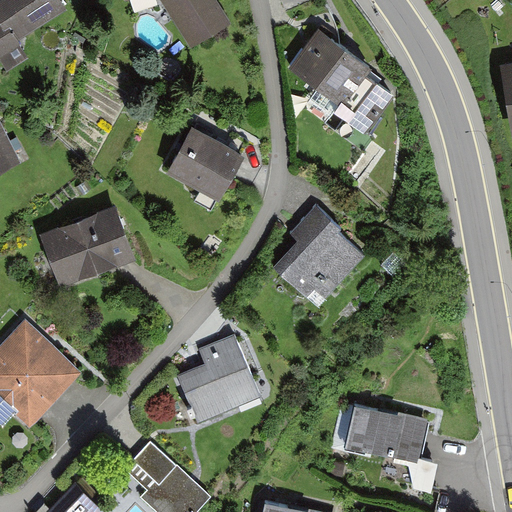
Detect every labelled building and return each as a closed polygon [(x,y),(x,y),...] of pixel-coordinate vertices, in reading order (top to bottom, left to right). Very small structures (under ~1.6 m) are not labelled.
[(67,8),(61,0),(0,0),(0,63),(5,71),(27,57),(16,40),(67,8)] [(131,0),(163,0),(193,48),(234,24),(219,0),(128,0),(129,1),(131,0)] [(369,129),(394,93),(383,85),(387,79),(375,71),(379,66),(348,44),(345,47),(320,30),(293,67),(342,102),(338,108),(369,129)] [(511,65),(503,67),(511,119),(511,65)] [(0,178),(27,166),(5,121),(0,123),(0,178)] [(223,204),(247,157),(191,127),(166,174),(223,204)] [(318,310),(366,261),(344,239),(348,234),(317,203),(288,233),(301,246),(277,271),(318,310)] [(60,290),(137,261),(117,207),(40,236),(60,290)] [(0,401),(30,430),(82,374),(25,321),(0,347),(0,401)] [(202,426),(264,401),(238,337),(202,352),(208,366),(181,377),(194,407),(189,409),(194,423),(200,420),(202,426)] [(417,458),(426,418),(379,407),(377,413),(355,407),(345,448),(392,460),(392,465),(406,468),(411,489),(431,494),(437,464),(417,458)] [(160,511),(200,511),(214,498),(153,440),(121,474),(160,511)] [(109,511),(86,491),(66,511),(56,511),(54,510),(52,511),(109,511)] [(320,511),(268,500),(265,511),(320,511)]
